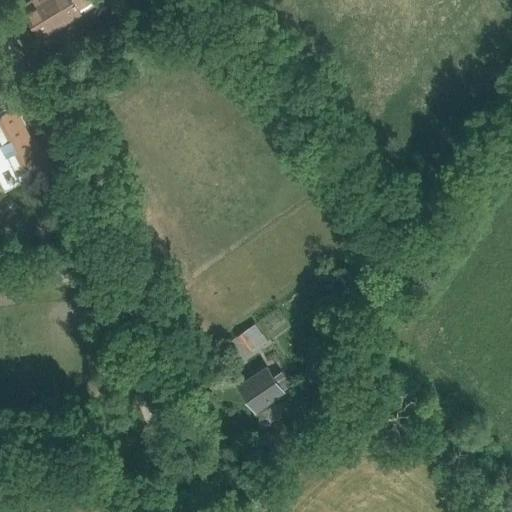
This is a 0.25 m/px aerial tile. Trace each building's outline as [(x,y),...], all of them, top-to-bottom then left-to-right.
[(41,37),(58,27),(81,14),(78,9),(91,1),(90,0),(44,0),(26,11),(41,37)] [(15,106),(0,113),(0,148),(29,134),(15,106)] [(8,178),(17,174),(42,161),(29,134),(0,148),(0,163),(1,163),(8,178)] [(66,220),(58,224),(61,235),(62,235),(65,242),(72,239),(69,232),(70,232),(66,220)] [(388,232),(370,246),(383,262),(401,249),(388,232)] [(237,337),(249,353),(257,347),(245,331),(237,337)] [(249,376),(278,354),(271,345),(242,367),(249,376)] [(257,409),(273,397),(293,384),(283,370),(272,378),(265,368),(240,386),(257,409)]
